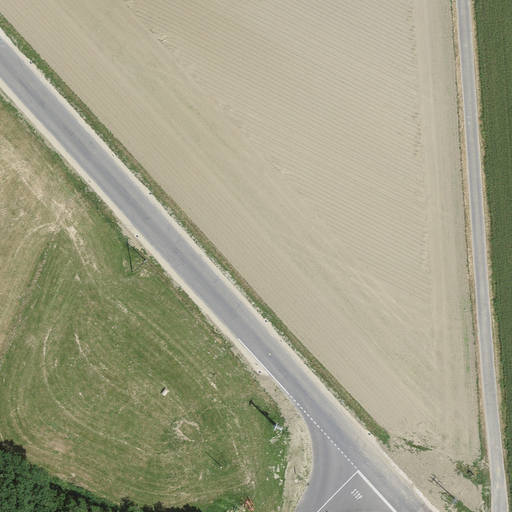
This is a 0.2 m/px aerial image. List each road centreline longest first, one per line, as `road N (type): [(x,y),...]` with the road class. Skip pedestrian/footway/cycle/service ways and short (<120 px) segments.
road 1 (tertiary): [(350,443),(0,58)]
road 2 (track): [(500,511),(462,0)]
